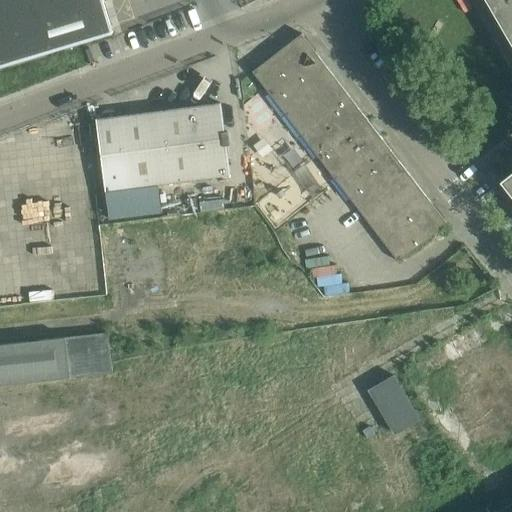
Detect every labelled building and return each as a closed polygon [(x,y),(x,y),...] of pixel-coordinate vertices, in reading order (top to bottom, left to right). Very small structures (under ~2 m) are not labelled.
[(0,0),(0,65),(107,33),(108,35),(114,33),(103,0),(0,0)] [(511,0),(505,0),(492,8),(508,35),(511,32),(511,0)] [(253,71),(321,160),(370,122),(315,51),(316,50),(307,38),(306,39),(302,34),(253,71)] [(97,119),(106,191),(230,175),(221,103),(97,119)] [(370,122),(321,160),(399,261),(448,224),(444,218),(445,218),(436,206),(435,206),(380,135),(381,134),(371,122),(370,122)] [(511,173),(502,181),(511,194),(511,173)] [(441,341),(425,313),(390,334),(406,362),(441,341)] [(0,384),(113,372),(108,332),(0,344),(0,384)] [(394,375),(370,390),(395,433),(420,419),(394,375)]
